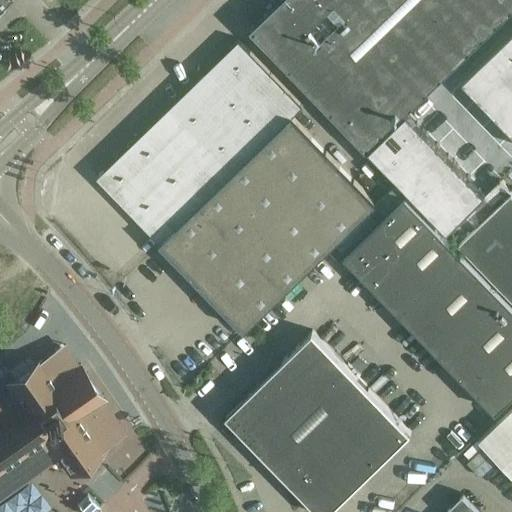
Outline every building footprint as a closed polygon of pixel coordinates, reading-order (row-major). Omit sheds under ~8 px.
[(511,0),(279,0),(251,28),(367,149),(392,125),(511,7),(511,0)] [(511,55),(511,30),(500,43),(511,55)] [(335,241),(372,206),(376,203),(292,116),(303,106),(239,40),(97,177),(245,329),(335,241)] [(478,98),(511,65),(511,55),(500,43),(461,80),(478,98)] [(511,99),(511,65),(478,98),(495,116),(511,99)] [(511,133),(511,99),(495,116),(511,133)] [(384,166),(424,128),(408,112),(368,150),(384,166)] [(439,144),(424,128),(384,166),(400,182),(439,144)] [(416,199),(455,160),(439,144),(400,182),(416,199)] [(471,177),(455,160),(416,199),(431,215),(471,177)] [(487,193),(471,177),(431,215),(447,231),(487,193)] [(511,193),(510,192),(500,182),(447,233),(511,299),(511,193)] [(372,206),(335,241),(347,253),(498,411),(511,397),(511,305),(405,196),(383,218),(372,206)] [(318,511),(329,511),(412,432),(313,330),(234,406),(237,410),(234,413),(245,424),(239,430),(318,511)] [(10,388),(0,394),(0,469),(13,461),(19,470),(30,462),(35,470),(57,454),(69,471),(103,447),(102,446),(124,430),(102,398),(103,397),(79,364),(56,380),(40,358),(6,382),(10,388)] [(511,408),(479,440),(511,474),(511,408)] [(480,511),(463,493),(447,509),(450,511),(480,511)]
